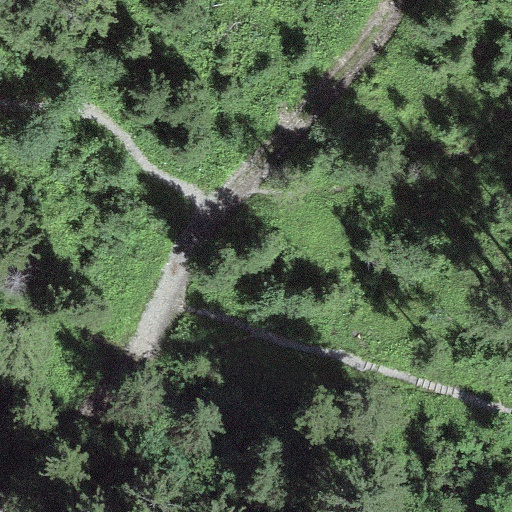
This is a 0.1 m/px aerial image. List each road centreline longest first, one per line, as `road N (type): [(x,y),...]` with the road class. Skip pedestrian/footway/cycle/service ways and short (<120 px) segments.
road 1 (track): [(9,511),(226,206)]
road 2 (track): [(226,206),(396,0)]
road 3 (track): [(0,115),(117,132),(162,183),(226,206)]
